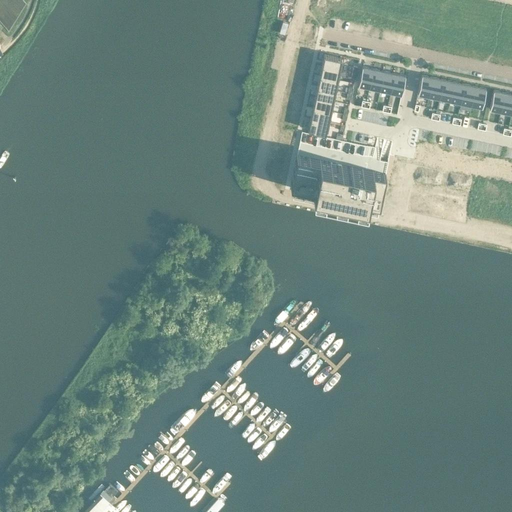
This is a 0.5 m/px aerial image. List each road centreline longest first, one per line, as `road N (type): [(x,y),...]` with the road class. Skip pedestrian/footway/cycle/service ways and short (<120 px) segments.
road 1 (track): [(283,194),(511,241)]
road 2 (unknown): [(302,0),(274,88),(261,167),(283,194)]
road 3 (residential): [(324,35),(511,75)]
